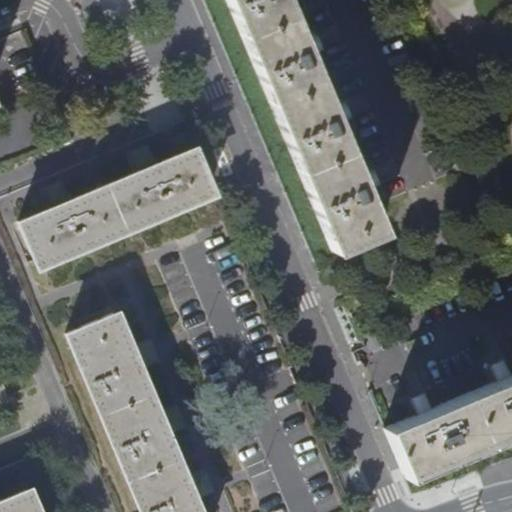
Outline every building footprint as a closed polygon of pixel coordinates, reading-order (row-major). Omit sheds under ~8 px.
[(224,0),(330,253),(377,233),(360,193),(353,175),(332,125),(324,107),(303,56),(296,40),(279,0),(224,0)] [(18,226),(36,266),(206,192),(188,151),(18,226)] [(194,511),(112,315),(63,335),(137,511),(194,511)] [(511,375),(384,429),(403,475),(511,429),(511,375)] [(0,499),(0,511),(31,511),(22,490),(0,499)]
